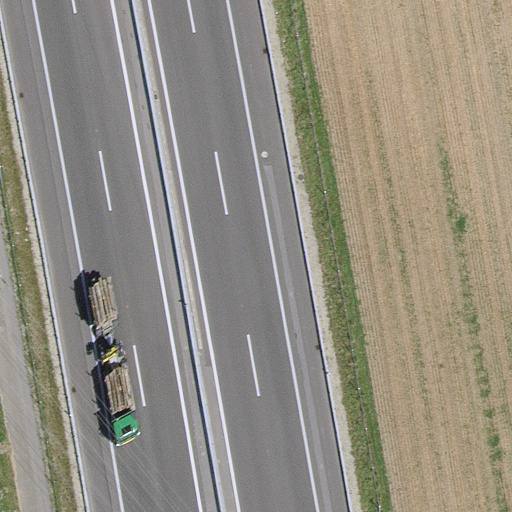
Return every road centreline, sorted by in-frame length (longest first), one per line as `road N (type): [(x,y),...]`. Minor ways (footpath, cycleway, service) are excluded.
road 1 (motorway): [(275,511),(187,0)]
road 2 (motorway): [(71,0),(157,511)]
road 3 (track): [(29,511),(0,338)]
